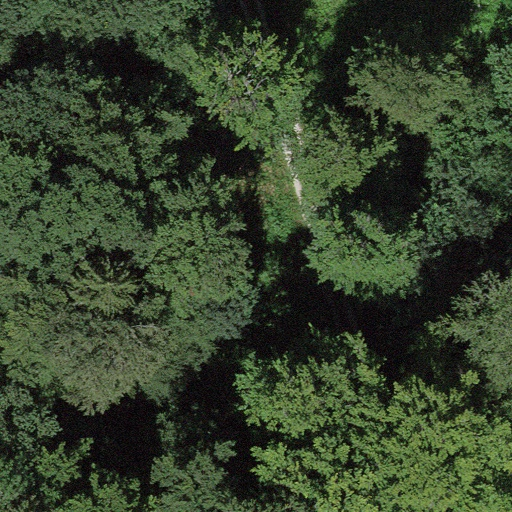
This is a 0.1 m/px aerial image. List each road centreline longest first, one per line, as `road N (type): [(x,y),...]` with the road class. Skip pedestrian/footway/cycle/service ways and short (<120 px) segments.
road 1 (track): [(236,0),(373,425),(389,511)]
road 2 (track): [(267,511),(373,425)]
